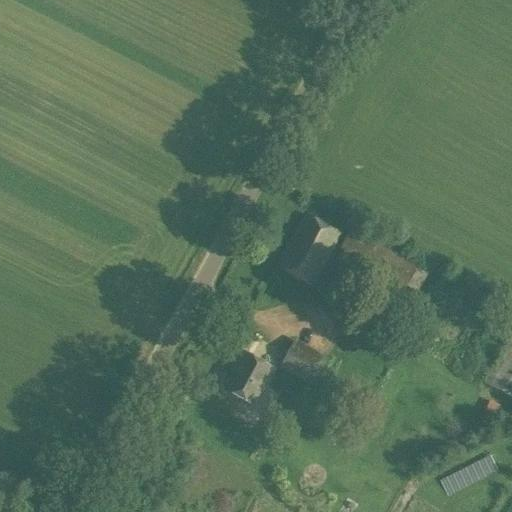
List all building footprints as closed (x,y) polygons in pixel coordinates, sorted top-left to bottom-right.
[(311,287),(342,235),(306,215),(275,267),(311,287)] [(405,289),(418,264),(349,229),(337,254),(405,289)] [(511,401),(511,329),(482,385),(511,401)] [(293,339),(279,369),(322,389),(336,359),(293,339)] [(231,374),(222,391),(252,407),(273,369),(238,350),(227,372),(231,374)] [(483,412),(493,417),(499,407),(490,401),(483,412)]
